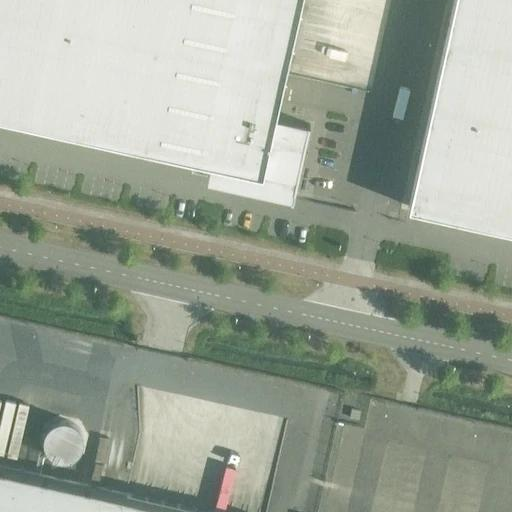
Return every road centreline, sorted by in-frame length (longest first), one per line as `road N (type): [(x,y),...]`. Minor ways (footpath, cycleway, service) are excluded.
road 1 (unclassified): [(511,357),(0,244)]
road 2 (unknown): [(168,364),(323,399),(342,418),(343,441)]
